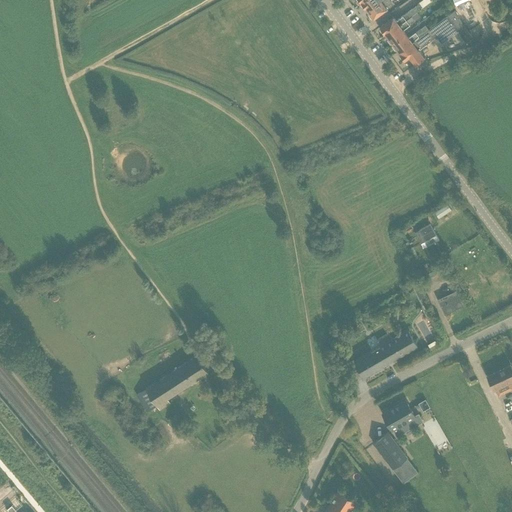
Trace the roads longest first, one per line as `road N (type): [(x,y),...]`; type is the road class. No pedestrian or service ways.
road 1 (tertiary): [(511,250),(326,0)]
road 2 (unclassified): [(296,511),(359,400),(511,323)]
